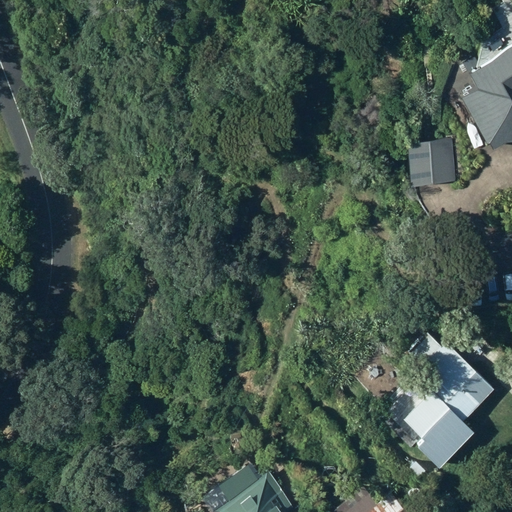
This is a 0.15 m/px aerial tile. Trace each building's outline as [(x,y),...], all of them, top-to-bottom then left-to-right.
[(489,143),(493,150),(507,142),(511,141),(511,49),(468,74),(476,90),(461,98),(487,145),(489,143)] [(406,142),(411,185),(455,181),(450,137),(406,142)] [(439,469),(474,432),(463,423),(495,389),(430,326),(407,350),(428,371),(414,385),(426,397),(403,420),(422,438),(415,444),(439,469)] [(425,472),(415,462),(408,469),(418,479),(425,472)] [(267,471),(212,510),(212,511),(286,511),(293,507),(267,471)] [(404,511),(391,494),(365,511),(404,511)]
